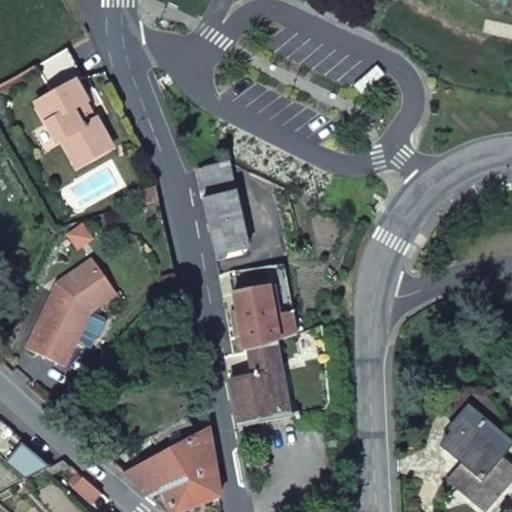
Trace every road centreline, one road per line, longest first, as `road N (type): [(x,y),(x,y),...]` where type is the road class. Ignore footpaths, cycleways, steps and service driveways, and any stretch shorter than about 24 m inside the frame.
road 1 (tertiary): [(231,511),(173,183),(126,56),(120,0)]
road 2 (secondary): [(511,153),(469,163),(434,184),(390,238),(368,321),(376,511)]
road 3 (residential): [(143,511),(0,386)]
